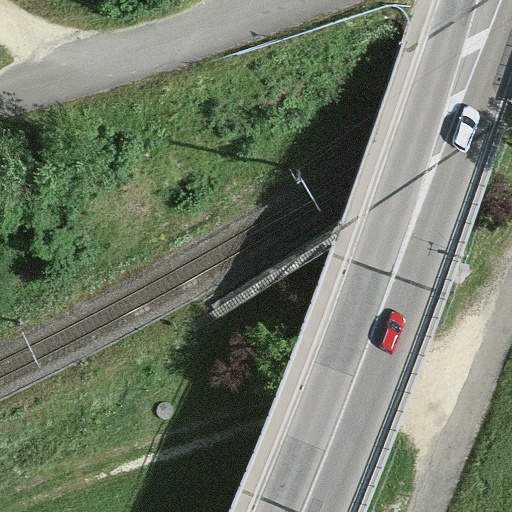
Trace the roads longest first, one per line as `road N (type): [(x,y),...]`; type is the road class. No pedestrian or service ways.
road 1 (primary): [(491,0),(371,350),(305,511)]
road 2 (track): [(109,460),(498,346)]
road 3 (residential): [(276,0),(0,107)]
road 4 (unclassified): [(425,511),(511,316)]
